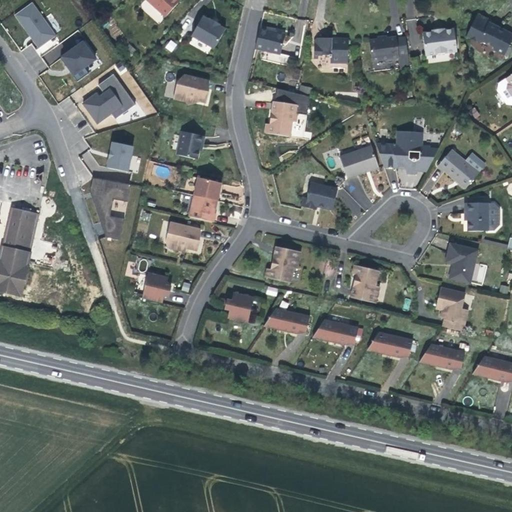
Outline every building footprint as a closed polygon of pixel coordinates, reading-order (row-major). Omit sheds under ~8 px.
[(146,0),(165,17),(178,3),(174,0),(146,0)] [(32,3),(15,15),(39,48),(56,36),(32,3)] [(503,56),(511,39),(511,34),(489,23),(490,20),(477,14),(466,36),(480,43),(484,42),(492,46),(493,51),(503,56)] [(219,24),(210,19),(209,20),(203,17),(191,36),(214,49),(225,29),(219,26),(219,24)] [(285,35),(275,32),(268,31),(269,29),(260,26),(255,49),(280,55),(285,35)] [(432,32),(422,33),(425,56),(457,51),(454,29),(444,30),(444,29),(432,31),(432,32)] [(396,37),(369,41),(371,61),(394,58),(395,69),(409,67),(405,38),(396,39),(396,37)] [(348,63),(348,40),(340,40),(340,39),(316,38),(314,40),(313,59),(317,59),(318,55),(329,55),(329,58),(331,58),(331,62),(348,63)] [(164,47),(171,53),(177,45),(170,39),(164,47)] [(83,42),(60,58),(66,66),(68,65),(72,70),(70,72),(77,82),(88,74),(84,68),(95,60),(83,42)] [(135,105),(113,74),(98,85),(104,94),(99,97),(97,94),(83,104),(97,123),(111,114),(115,119),(135,105)] [(511,74),(499,83),(497,91),(506,104),(511,105),(511,74)] [(209,81),(184,76),(182,85),(177,84),(173,99),(186,102),(187,96),(195,98),(195,100),(206,103),(207,97),(205,97),(209,81)] [(296,122),(298,105),(274,102),(271,117),(273,119),(275,119),(275,124),(266,123),(265,132),(289,136),(292,122),(296,122)] [(177,155),(197,159),(200,145),(202,145),(204,137),(182,132),(177,155)] [(399,168),(399,166),(404,166),(404,168),(406,174),(411,174),(416,174),(418,171),(426,172),(436,153),(430,152),(430,149),(430,146),(422,146),(423,133),(397,132),(397,145),(376,144),(384,167),(399,168)] [(133,146),(113,142),(111,151),(112,151),(111,158),(109,158),(107,168),(127,172),(133,146)] [(379,168),(371,146),(340,157),(347,179),(365,172),(365,170),(368,169),(371,170),(379,168)] [(457,182),(465,189),(479,173),(478,173),(485,165),(471,154),(465,162),(451,150),(438,166),(443,170),(457,182)] [(131,156),(130,170),(138,171),(140,157),(131,156)] [(128,201),(130,184),(93,178),(91,189),(103,237),(120,239),(123,218),(110,216),(112,200),(115,200),(128,201)] [(198,178),(194,195),(217,201),(221,184),(198,178)] [(333,210),(338,189),(311,183),(307,198),(303,197),(301,207),(316,210),(316,206),(333,210)] [(217,201),(194,195),(189,216),(214,222),(215,214),(214,213),(217,201)] [(488,203),(464,203),(464,214),(467,214),(467,221),(467,231),(489,231),(489,230),(488,204),(488,203)] [(494,204),(488,204),(489,230),(494,230),(499,225),(499,209),(494,204)] [(0,255),(0,292),(21,298),(39,216),(10,209),(0,255)] [(197,251),(198,246),(196,245),(199,229),(170,223),(165,243),(168,248),(176,250),(178,244),(186,246),(185,248),(197,251)] [(470,285),(478,250),(450,244),(446,263),(453,265),(449,280),(470,285)] [(297,270),(301,253),(276,247),(273,263),(274,264),(276,265),(275,271),(267,269),(265,278),(289,284),(293,269),(297,270)] [(356,281),(354,282),(351,298),(375,304),(379,287),(375,286),(378,271),(354,265),(352,274),(360,276),(358,282),(356,281)] [(168,279),(149,274),(143,299),(163,304),(165,296),(169,297),(172,287),(167,286),(168,279)] [(266,294),(276,296),(278,288),(267,286),(266,294)] [(442,327),(462,332),(468,310),(461,309),(465,294),(439,288),(435,304),(443,305),(440,318),(444,319),(442,327)] [(248,322),(253,297),(234,293),(232,300),(227,299),(225,309),(230,310),(228,318),(248,322)] [(309,317),(275,310),(267,322),(279,330),(281,328),(290,330),(289,333),(297,335),(298,332),(306,333),(309,317)] [(358,329),(324,321),(315,333),(327,342),(330,339),(338,341),(338,344),(346,346),(347,343),(354,345),(358,329)] [(279,330),(267,322),(263,327),(279,330)] [(327,342),(315,333),(312,338),(327,342)] [(412,341),(378,334),(370,346),(382,354),(385,352),(393,354),(392,357),(401,359),(401,356),(409,357),(412,341)] [(382,354),(370,346),(367,351),(382,354)] [(464,353),(430,346),(422,358),(434,366),(437,364),(445,366),(444,369),(453,371),(453,368),(461,369),(464,353)] [(434,366),(422,358),(419,363),(434,366)] [(511,364),(483,358),(475,370),(487,379),(490,376),(498,378),(497,381),(506,383),(506,380),(511,381),(511,364)] [(487,379),(475,370),(472,375),(487,379)]
